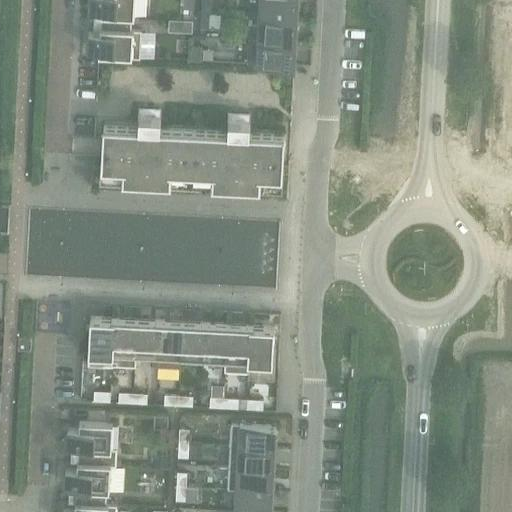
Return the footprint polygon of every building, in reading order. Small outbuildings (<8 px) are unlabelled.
[(101,10),(100,16),(134,18),(135,0),(89,0),(89,9),(101,10)] [(183,0),(184,9),(193,9),(193,0),(183,0)] [(201,0),(201,13),(211,14),(211,0),(201,0)] [(260,0),(259,16),(297,18),(297,0),(260,0)] [(210,28),(211,14),(201,13),(200,27),(210,28)] [(99,49),(98,56),(99,56),(140,59),(142,31),(130,30),(131,18),(134,18),(100,16),(100,17),(102,17),(101,29),(100,28),(100,33),(88,33),(87,49),(99,49)] [(259,16),(258,40),(262,40),(291,42),(296,42),(297,18),(259,16)] [(168,19),(168,32),(186,32),(186,20),(168,19)] [(294,67),(296,42),(291,42),(262,40),(258,40),(257,65),(294,67)] [(191,61),(200,61),(201,47),(191,46),(191,61)] [(102,158),(101,179),(282,188),(285,134),(250,132),(251,120),(229,119),(228,131),(160,128),(161,115),(139,114),(139,126),(125,126),(104,125),(103,140),(103,148),(102,158)] [(90,317),(88,365),(112,367),(114,319),(90,317)] [(114,319),(112,367),(113,367),(113,366),(136,367),(136,355),(137,319),(123,318),(123,319),(114,319)] [(160,320),(137,319),(136,355),(158,356),(160,320)] [(160,320),(158,356),(159,356),(159,366),(180,367),(180,357),(182,321),(160,320)] [(182,321),(180,357),(203,359),(205,322),(182,321)] [(205,322),(203,359),(225,360),(225,361),(228,324),(205,322)] [(228,324),(225,361),(224,372),(250,373),(250,362),(251,326),(242,325),(242,324),(228,324)] [(251,326),(250,362),(273,363),(275,327),(251,326)] [(18,350),(31,350),(31,337),(19,337),(18,350)] [(93,401),(110,402),(110,392),(94,391),(93,401)] [(118,402),(132,403),(133,393),(119,392),(118,402)] [(133,393),(132,403),(147,404),(147,394),(133,393)] [(164,405),(178,405),(179,395),(165,395),(164,405)] [(179,395),(178,405),(193,406),(193,396),(179,395)] [(210,407),(224,408),(224,398),(210,397),(210,407)] [(224,398),(224,408),(238,408),(238,399),(224,398)] [(247,399),(246,409),(263,410),(263,400),(247,399)] [(67,428),(67,444),(78,445),(77,463),(111,465),(115,466),(116,450),(112,450),(113,423),(79,422),(79,429),(67,428)] [(231,423),(230,445),(275,448),(276,425),(231,423)] [(179,429),(179,443),(188,443),(189,429),(179,429)] [(178,457),(188,458),(188,443),(179,443),(178,457)] [(230,445),(229,467),(274,469),(275,448),(230,445)] [(154,454),(154,467),(170,468),(170,455),(154,454)] [(76,486),(75,504),(105,504),(106,492),(109,492),(111,465),(77,463),(77,469),(65,469),(64,485),(76,486)] [(229,467),(228,488),(272,491),(274,469),(229,467)] [(177,472),(176,486),(186,487),(187,472),(177,472)] [(176,500),(185,501),(186,487),(176,486),(176,500)] [(236,490),(235,511),(261,511),(271,511),(272,491),(228,488),(228,489),(236,490)]
